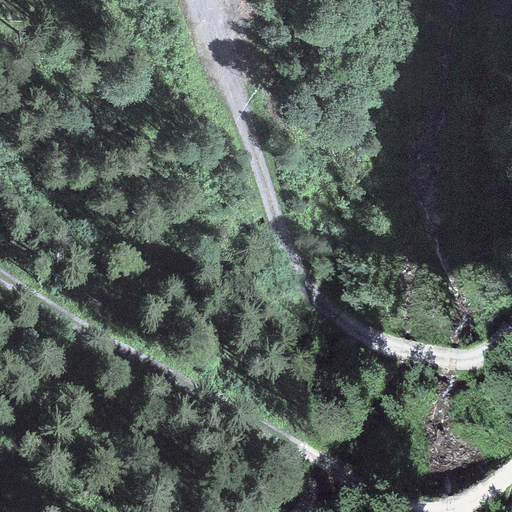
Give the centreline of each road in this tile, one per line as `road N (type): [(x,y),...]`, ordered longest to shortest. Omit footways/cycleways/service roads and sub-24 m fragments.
road 1 (track): [(0,271),(380,493),(441,507),(511,469)]
road 2 (track): [(194,0),(295,262),(333,309),(396,349),(471,358),(511,321)]
